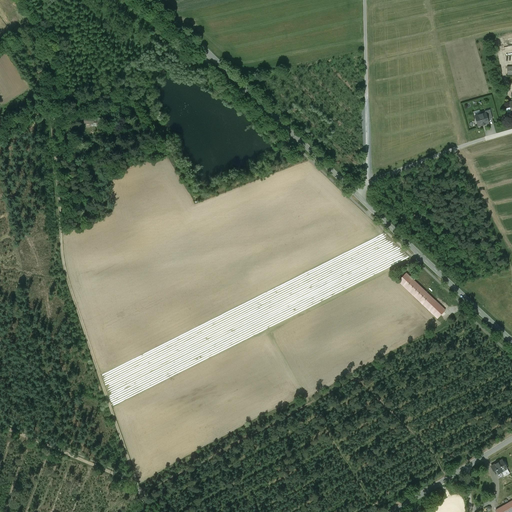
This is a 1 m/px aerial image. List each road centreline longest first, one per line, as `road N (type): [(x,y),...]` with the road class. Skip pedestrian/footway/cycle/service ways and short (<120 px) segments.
road 1 (track): [(138,486),(65,270),(43,0)]
road 2 (tertiary): [(356,194),(146,0)]
road 3 (tertiary): [(511,341),(356,194)]
road 4 (unclassified): [(356,194),(367,183),(365,0)]
road 5 (track): [(0,426),(131,481),(147,511)]
